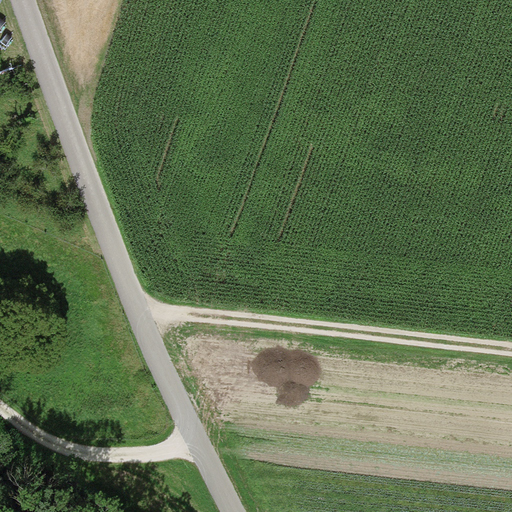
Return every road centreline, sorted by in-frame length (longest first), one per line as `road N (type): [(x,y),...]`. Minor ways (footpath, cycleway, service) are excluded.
road 1 (unclassified): [(21,0),(138,311),(234,511)]
road 2 (track): [(511,350),(138,311)]
road 3 (track): [(0,414),(22,433),(97,456),(195,437)]
